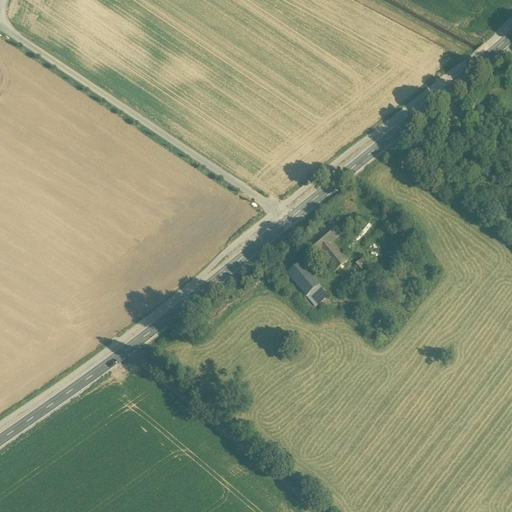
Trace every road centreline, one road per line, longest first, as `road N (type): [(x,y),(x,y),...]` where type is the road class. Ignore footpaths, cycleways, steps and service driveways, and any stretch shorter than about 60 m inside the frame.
road 1 (unclassified): [(0,23),(293,217)]
road 2 (secondary): [(293,217),(511,35)]
road 3 (unclassified): [(130,347),(323,511)]
road 4 (secondary): [(130,347),(293,217)]
road 5 (secondary): [(0,438),(130,347)]
